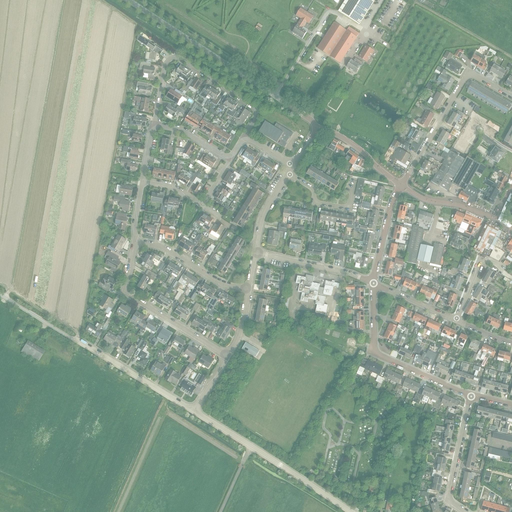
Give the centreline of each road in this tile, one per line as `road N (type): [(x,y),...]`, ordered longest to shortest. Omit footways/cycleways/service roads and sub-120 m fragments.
road 1 (tertiary): [(317,128),(126,0)]
road 2 (unclassified): [(194,410),(0,295)]
road 3 (unclassified): [(154,124),(164,65),(178,57),(254,108),(244,136)]
road 4 (residential): [(349,511),(194,410)]
road 5 (residential): [(401,185),(465,75),(511,96)]
road 6 (unclassified): [(471,396),(375,351),(373,283)]
road 7 (residential): [(227,356),(129,295),(133,241)]
road 8 (track): [(112,511),(167,394)]
road 9 (unclassified): [(250,289),(224,284),(167,248),(133,241)]
road 10 (unclassified): [(464,511),(447,499),(471,396)]
road 11 (unclassified): [(373,283),(256,252)]
